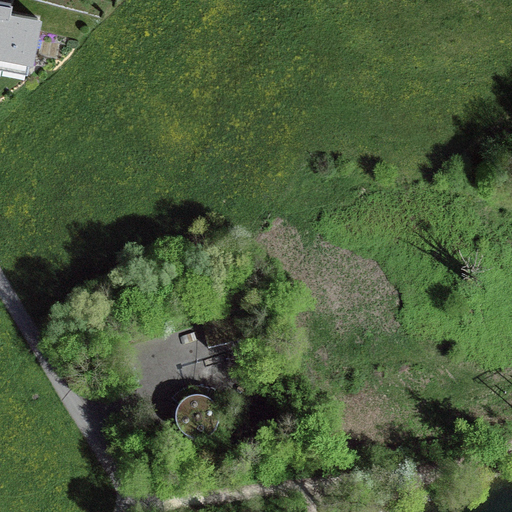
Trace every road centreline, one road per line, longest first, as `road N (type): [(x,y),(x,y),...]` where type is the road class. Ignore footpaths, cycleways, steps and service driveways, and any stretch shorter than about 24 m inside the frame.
road 1 (track): [(416,475),(129,511)]
road 2 (residential): [(0,283),(134,507)]
